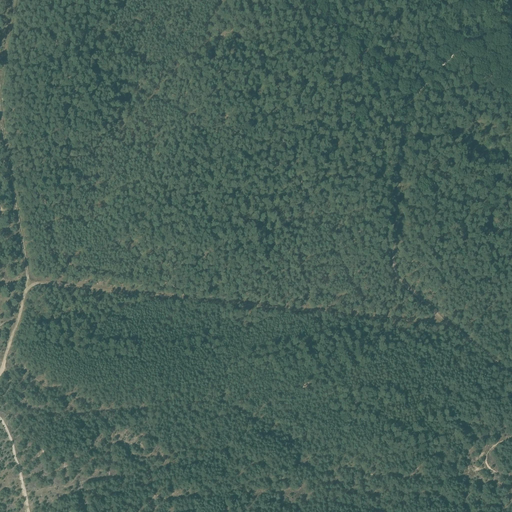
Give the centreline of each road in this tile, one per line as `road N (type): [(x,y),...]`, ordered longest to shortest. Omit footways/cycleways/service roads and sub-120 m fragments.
road 1 (track): [(449,321),(29,284),(0,372)]
road 2 (track): [(406,99),(394,271),(511,374)]
road 3 (track): [(29,284),(0,105)]
road 4 (track): [(311,0),(406,99)]
